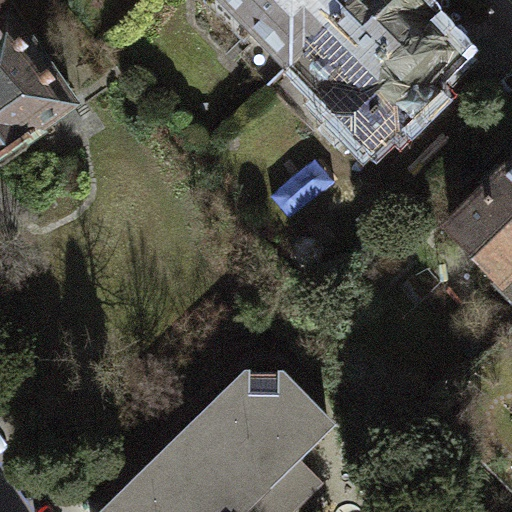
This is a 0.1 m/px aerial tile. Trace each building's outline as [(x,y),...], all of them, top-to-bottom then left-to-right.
[(0,0),(0,163),(3,164),(27,147),(26,136),(71,103),(32,49),(40,44),(7,0),(0,0)] [(211,0),(209,2),(243,36),(251,27),(287,63),(349,0),(211,0)] [(455,47),(407,0),(349,0),(287,63),(321,96),(315,102),(362,149),(396,115),(403,122),(433,91),(422,80),(455,47)] [(511,162),(450,223),(500,274),(493,281),(511,300),(511,162)] [(511,326),(436,401),(511,478),(511,326)] [(245,374),(103,511),(234,511),(328,421),(283,376),(245,374)]
